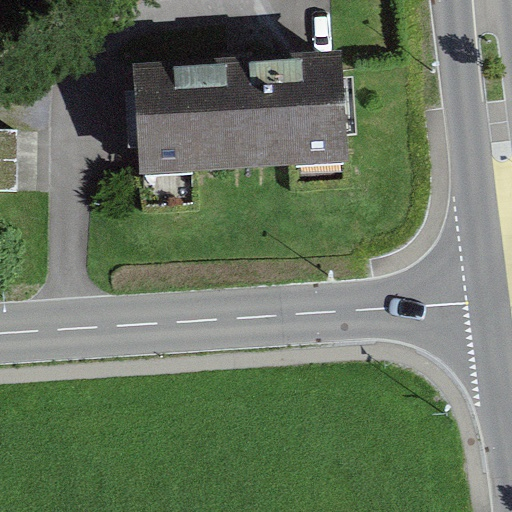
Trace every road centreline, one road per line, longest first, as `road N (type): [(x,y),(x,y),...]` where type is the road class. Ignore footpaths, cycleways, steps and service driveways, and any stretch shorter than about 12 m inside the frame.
road 1 (tertiary): [(511,312),(465,306),(0,335)]
road 2 (secondary): [(511,225),(487,0)]
